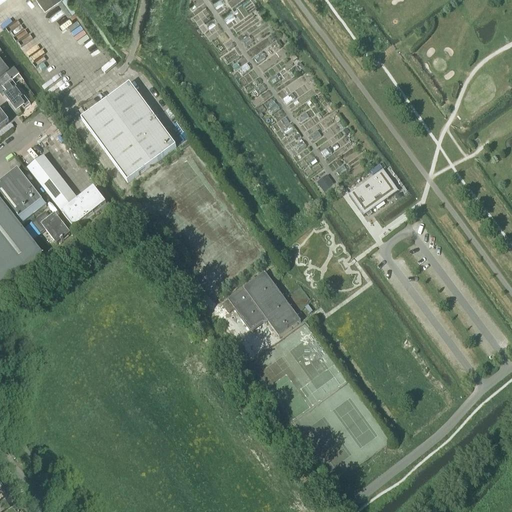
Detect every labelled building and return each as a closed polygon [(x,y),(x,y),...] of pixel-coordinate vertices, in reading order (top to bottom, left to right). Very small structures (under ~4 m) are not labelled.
[(59,0),(36,0),(45,11),(59,0)] [(223,0),(218,0),(214,4),(217,9),(225,3),(223,0)] [(116,3),(112,7),(118,15),(123,11),(116,3)] [(232,13),(224,18),(227,23),(235,17),(232,13)] [(213,19),(206,24),(209,29),(217,24),(213,19)] [(248,37),(241,42),(245,48),(252,43),(248,37)] [(262,54),(254,59),(257,64),(265,59),(262,54)] [(0,80),(7,75),(0,65),(0,130),(9,123),(0,111),(0,80)] [(247,65),(239,70),(243,76),(251,70),(247,65)] [(12,82),(20,76),(14,69),(7,75),(0,80),(0,91),(18,115),(21,114),(19,111),(22,108),(24,110),(30,105),(12,82)] [(276,76),(269,81),(272,86),(280,81),(276,76)] [(152,166),(175,149),(176,148),(130,85),(106,103),(152,166)] [(262,86),(254,91),(258,96),(265,91),(262,86)] [(292,94),(284,100),(287,105),(295,99),(292,94)] [(128,184),(152,166),(106,103),(82,121),(128,184)] [(276,105),(269,111),(272,115),(279,110),(276,105)] [(306,114),(298,120),(300,124),(309,119),(306,114)] [(290,125),(282,131),(285,135),(293,129),(290,125)] [(317,131),(309,137),(313,142),(321,137),(317,131)] [(303,142),(294,148),(298,153),(306,147),(303,142)] [(328,149),(321,154),(325,159),(331,154),(328,149)] [(43,158),(28,170),(62,215),(78,202),(43,158)] [(314,160),(308,164),(311,168),(317,164),(314,160)] [(343,167),(335,173),(338,178),(346,172),(343,167)] [(46,207),(42,202),(18,170),(0,184),(0,200),(16,222),(20,227),(46,207)] [(349,196),(348,196),(364,218),(398,193),(383,172),(349,196)] [(328,178),(318,185),(325,195),(335,188),(328,178)] [(78,202),(62,215),(75,231),(106,206),(94,191),(79,202),(78,202)] [(20,227),(16,222),(0,200),(0,289),(43,256),(20,227)] [(49,221),(44,214),(31,225),(40,236),(46,231),(56,245),(69,236),(54,217),(49,221)]
